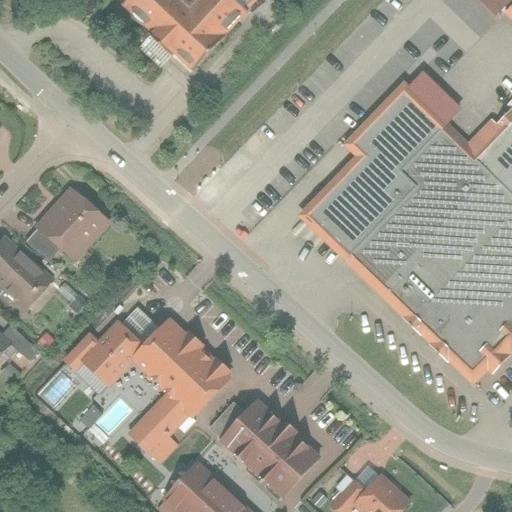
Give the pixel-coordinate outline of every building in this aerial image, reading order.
[(111,0),(140,26),(135,31),(154,49),(158,44),(177,61),(230,2),(227,0),(111,0)] [(511,0),(492,0),(490,2),(511,24),(511,0)] [(284,208),(462,379),(477,364),(481,369),(511,337),(511,320),(509,318),(511,314),(511,91),(486,118),(480,112),(457,136),(390,70),(329,135),(343,148),(284,208)] [(94,216),(53,180),(19,219),(60,255),(94,216)] [(20,224),(10,236),(30,253),(41,241),(20,224)] [(40,277),(0,240),(0,294),(13,307),(40,277)] [(154,310),(127,338),(101,314),(65,352),(94,380),(119,355),(151,385),(112,426),(145,457),(188,412),(183,408),(218,372),(154,310)] [(73,323),(44,351),(51,358),(81,331),(73,323)] [(245,391),(203,434),(266,494),(307,452),(245,391)] [(245,511),(180,455),(148,493),(170,511),(245,511)] [(323,511),(332,511),(343,500),(357,511),(383,511),(397,497),(363,467),(347,485),(336,475),(312,502),(323,511)]
